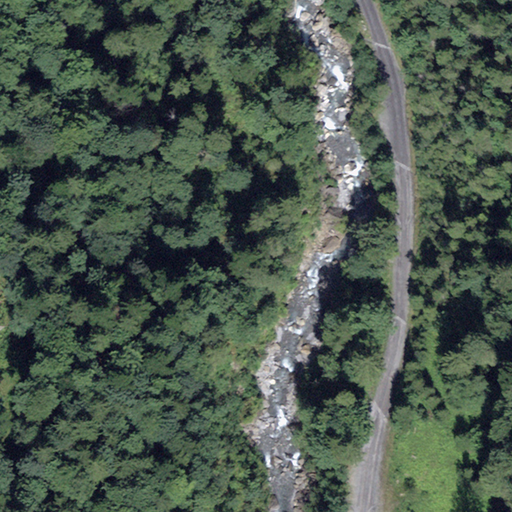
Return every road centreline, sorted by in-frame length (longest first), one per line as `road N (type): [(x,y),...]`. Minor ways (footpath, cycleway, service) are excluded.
road 1 (track): [(364,0),(397,128),(406,256),(366,511)]
road 2 (track): [(8,511),(4,373)]
